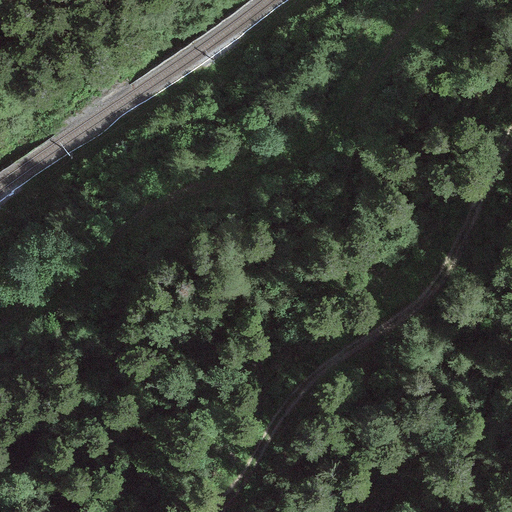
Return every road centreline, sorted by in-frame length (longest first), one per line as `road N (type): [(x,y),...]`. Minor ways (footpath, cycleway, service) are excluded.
road 1 (track): [(433,0),(309,149),(143,212),(75,276),(0,316)]
road 2 (track): [(220,511),(303,383),(398,321),(444,276),(511,137)]
